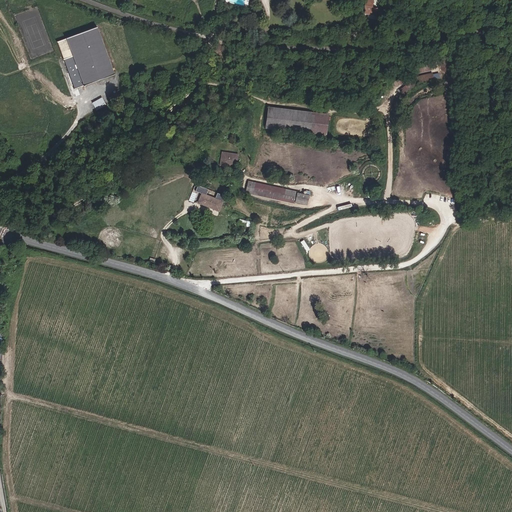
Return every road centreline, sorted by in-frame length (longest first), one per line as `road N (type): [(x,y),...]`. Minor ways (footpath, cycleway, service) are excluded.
road 1 (track): [(511,467),(397,384),(146,286),(43,259),(27,261),(15,305),(9,395)]
road 2 (track): [(198,290),(208,282),(408,265),(442,235),(444,209),(333,209),(272,238),(202,246),(181,255),(167,278)]
road 3 (track): [(15,511),(9,395),(447,511)]
road 4 (tertiary): [(0,231),(167,278),(405,375),(511,450)]
road 5 (track): [(511,436),(422,359),(422,307),(455,230),(511,213)]
